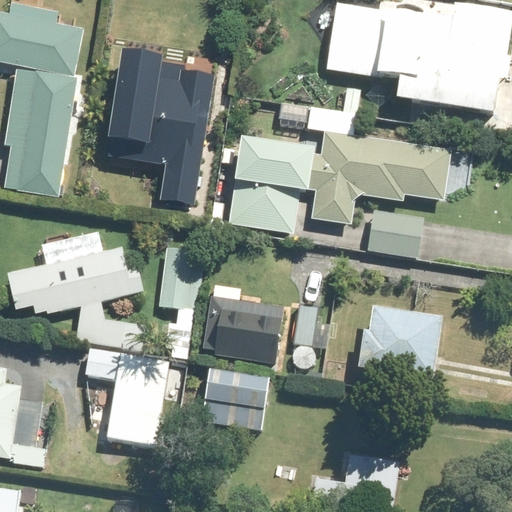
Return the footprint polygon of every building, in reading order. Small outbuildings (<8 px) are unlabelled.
[(8,16),(0,14),(0,65),(71,79),(80,30),(58,26),(60,14),(10,5),(8,16)] [(395,82),(394,88),(393,97),(400,99),(501,114),(509,61),(505,60),(511,16),(454,7),(452,18),(396,9),(395,18),(334,8),(324,71),(395,82)] [(230,30),(133,15),(125,71),(185,80),(175,143),(211,149),(230,30)] [(279,102),(276,125),(295,128),(297,104),(279,102)] [(233,179),(227,225),(291,234),(296,197),(309,198),(310,190),(314,190),(310,218),(349,224),(352,202),(361,195),(401,200),(402,194),(442,199),(449,149),(351,136),(354,115),(308,108),(305,130),(322,131),(319,156),(242,145),(237,180),(233,179)] [(28,171),(43,174),(40,190),(63,195),(79,124),(56,119),(52,135),(38,131),(28,171)] [(74,184),(76,185),(75,195),(114,202),(116,190),(131,193),(139,141),(82,132),(74,184)] [(193,182),(192,193),(207,195),(208,183),(193,182)] [(371,259),(421,267),(428,229),(377,220),(371,259)] [(50,272),(10,281),(17,309),(33,306),(37,322),(59,317),(60,322),(85,316),(79,349),(144,359),(148,336),(108,330),(104,312),(147,301),(140,272),(130,274),(126,257),(105,262),(100,242),(45,255),(50,272)] [(161,315),(182,317),(180,332),(173,331),(171,345),(192,348),(205,261),(170,256),(161,315)] [(215,308),(207,364),(281,374),(288,319),(215,308)] [(303,312),(296,351),(315,355),(322,316),(303,312)] [(370,347),(364,384),(439,395),(448,334),(379,324),(376,348),(370,347)] [(108,362),(104,386),(121,390),(111,449),(155,457),(169,372),(108,362)] [(0,458),(7,460),(6,463),(41,469),(45,450),(34,447),(41,403),(19,399),(21,387),(4,384),(6,369),(0,368),(0,458)] [(273,389),(212,379),(204,428),(264,438),(273,389)] [(319,489),(315,511),(397,511),(404,474),(353,466),(349,493),(319,489)]
